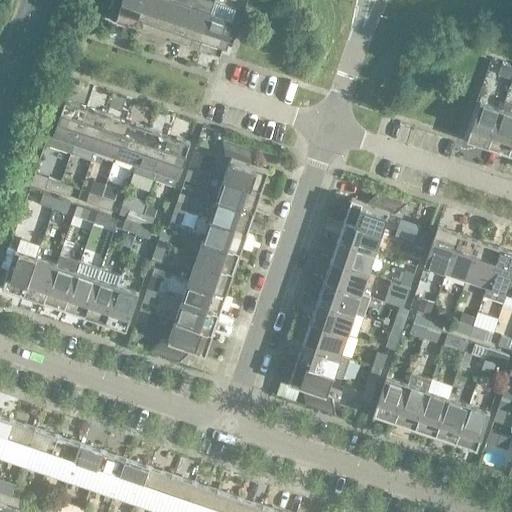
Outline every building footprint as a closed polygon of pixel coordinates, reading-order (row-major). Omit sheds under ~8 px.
[(145,0),(109,0),(108,3),(119,7),(116,18),(115,18),(115,19),(129,24),(129,22),(137,25),(145,0)] [(168,0),(145,0),(137,25),(145,28),(144,29),(157,33),(168,0)] [(191,0),(168,0),(157,33),(170,38),(170,36),(178,39),(191,0)] [(214,1),(209,0),(191,0),(178,39),(186,42),(185,43),(198,47),(214,1)] [(234,8),(214,1),(198,47),(211,52),(211,50),(220,53),(223,44),(226,45),(229,36),(234,38),(241,17),(232,14),(234,8)] [(511,75),(511,67),(501,63),(497,73),(511,78),(511,75)] [(64,100),(53,134),(49,133),(49,132),(48,132),(43,145),(70,154),(74,141),(86,107),(78,105),(78,104),(64,99),(64,100)] [(511,102),(504,99),(500,109),(487,146),(508,153),(511,141),(511,102)] [(466,139),(487,146),(500,109),(479,101),(466,139)] [(93,110),(86,107),(74,141),(95,148),(106,113),(94,109),(93,110)] [(119,118),(106,113),(95,148),(115,155),(126,121),(119,119),(119,118)] [(134,124),(126,121),(115,155),(136,162),(147,127),(135,123),(134,124)] [(160,132),(147,127),(136,162),(132,173),(152,180),(167,135),(160,133),(160,132)] [(175,138),(167,135),(152,180),(174,187),(177,176),(189,143),(190,142),(176,137),(175,138)] [(230,157),(223,177),(261,190),(268,169),(254,164),(251,149),(252,149),(252,148),(222,138),(222,139),(225,154),(224,154),(224,155),(230,157)] [(203,154),(193,151),(188,165),(198,168),(203,154)] [(198,168),(188,165),(183,179),(193,182),(198,168)] [(48,177),(44,187),(57,191),(60,181),(48,177)] [(261,190),(223,177),(216,197),(254,210),(261,190)] [(73,186),(60,181),(57,191),(70,196),(73,186)] [(89,191),(85,201),(98,205),(101,195),(89,191)] [(351,197),(344,218),(381,231),(388,211),(395,213),(395,212),(406,202),(406,201),(377,191),(376,192),(365,202),(351,197)] [(189,195),(179,192),(174,206),(184,209),(189,195)] [(56,197),(42,193),(39,202),(52,207),(56,197)] [(124,194),(118,212),(138,219),(141,212),(145,201),(124,194)] [(114,199),(101,195),(98,205),(110,210),(114,199)] [(69,202),(56,197),(52,207),(66,212),(69,202)] [(254,210),(216,197),(209,218),(247,231),(254,210)] [(184,209),(174,206),(169,219),(179,223),(184,209)] [(97,211),(83,207),(79,216),(93,221),(97,211)] [(110,216),(97,211),(93,221),(107,226),(110,216)] [(154,216),(141,212),(138,219),(138,222),(150,227),(154,216)] [(125,218),(124,221),(121,227),(135,232),(138,222),(125,218)] [(247,231),(209,218),(202,238),(240,251),(247,231)] [(381,231),(344,218),(337,238),(374,251),(381,231)] [(152,227),(150,227),(138,222),(135,232),(149,237),(152,227)] [(458,232),(437,225),(424,262),(445,269),(458,232)] [(419,228),(414,242),(424,245),(428,231),(419,228)] [(159,231),(154,245),(164,248),(169,234),(159,231)] [(479,239),(458,232),(445,269),(466,276),(479,239)] [(240,251),(202,238),(195,259),(233,271),(240,251)] [(374,251),(337,238),(330,259),(367,272),(374,251)] [(499,246),(479,239),(466,276),(486,283),(499,246)] [(424,245),(414,242),(409,256),(419,259),(424,245)] [(164,248),(154,245),(150,258),(159,262),(164,248)] [(511,274),(511,250),(499,246),(486,283),(482,295),(503,302),(507,290),(511,274)] [(2,286),(23,293),(36,256),(14,249),(2,286)] [(56,263),(36,256),(23,293),(43,300),(56,263)] [(233,271),(195,259),(188,279),(226,292),(233,271)] [(367,272),(330,259),(323,279),(361,292),(367,272)] [(77,270),(56,263),(43,300),(64,307),(77,270)] [(405,269),(400,283),(410,286),(414,272),(405,269)] [(97,277),(77,270),(64,307),(84,314),(97,277)] [(161,277),(151,274),(146,287),(156,291),(161,277)] [(117,284),(97,277),(84,314),(105,321),(117,284)] [(226,292),(188,279),(181,300),(219,312),(226,292)] [(370,295),(361,292),(323,279),(316,300),(354,313),(363,316),(370,295)] [(410,286),(400,283),(395,297),(405,300),(410,286)] [(139,291),(117,284),(105,321),(126,329),(139,291)] [(156,291),(146,287),(141,301),(151,305),(156,291)] [(219,312),(181,300),(175,320),(212,333),(219,312)] [(354,313),(316,300),(309,320),(347,333),(354,313)] [(419,300),(415,310),(428,314),(431,304),(419,300)] [(434,305),(432,314),(440,317),(442,311),(440,307),(434,305)] [(149,311),(139,308),(135,322),(144,325),(149,311)] [(396,312),(392,325),(401,329),(406,315),(396,312)] [(415,312),(412,322),(426,326),(429,317),(415,312)] [(443,321),(429,317),(426,326),(440,331),(443,321)] [(212,333),(175,320),(168,340),(161,338),(161,339),(150,349),(150,350),(179,360),(180,359),(179,359),(191,349),(205,354),(212,333)] [(347,333),(309,320),(302,341),(340,354),(347,333)] [(458,320),(455,330),(468,334),(472,325),(458,320)] [(426,326),(412,322),(409,331),(423,336),(426,326)] [(401,329),(392,325),(387,339),(397,343),(401,329)] [(486,329),(472,325),(468,334),(482,339),(486,329)] [(440,331),(426,326),(423,336),(436,341),(440,331)] [(460,338),(446,333),(443,343),(456,347),(460,338)] [(511,338),(500,334),(497,344),(510,349),(511,343),(511,338)] [(349,357),(340,354),(302,341),(295,361),(333,374),(342,377),(349,357)] [(488,347),(474,342),(470,352),(484,357),(488,347)] [(501,352),(488,347),(484,357),(498,362),(501,352)] [(377,351),(372,364),(382,368),(386,354),(377,351)] [(333,374),(295,361),(288,382),(302,387),(305,402),(304,401),(304,403),(334,413),(334,412),(331,397),(332,397),(332,396),(326,394),(333,374)] [(382,368),(372,364),(367,378),(377,381),(382,368)] [(410,371),(407,383),(394,420),(414,427),(427,390),(431,378),(410,371)] [(407,383),(385,375),(373,413),(394,420),(407,383)] [(360,398),(370,402),(375,388),(365,384),(360,398)] [(447,397),(427,390),(414,427),(435,434),(447,397)] [(511,394),(502,391),(497,405),(507,408),(511,394)] [(468,404),(447,397),(435,434),(455,441),(468,404)] [(489,411),(468,404),(455,441),(476,448),(489,411)] [(507,408),(497,405),(493,419),(502,422),(507,408)] [(0,452),(12,419),(0,414),(0,452)] [(34,426),(12,419),(0,452),(23,460),(34,426)] [(57,434),(34,426),(23,460),(45,468),(57,434)] [(499,430),(490,427),(485,442),(494,445),(499,430)] [(80,442),(57,434),(45,468),(68,476),(80,442)] [(102,450),(80,442),(68,476),(91,484),(102,450)] [(125,457),(102,450),(91,484),(113,491),(125,457)] [(148,465),(125,457),(113,491),(136,499),(148,465)] [(171,473),(148,465),(136,499),(159,507),(171,473)] [(183,511),(194,481),(171,473),(159,507),(173,511),(183,511)] [(208,511),(216,489),(194,481),(183,511),(208,511)] [(233,511),(239,496),(216,489),(208,511),(233,511)] [(0,490),(0,500),(8,504),(11,495),(0,490)] [(25,499),(11,495),(8,504),(21,508),(25,499)] [(259,511),(262,504),(239,496),(233,511),(259,511)]
